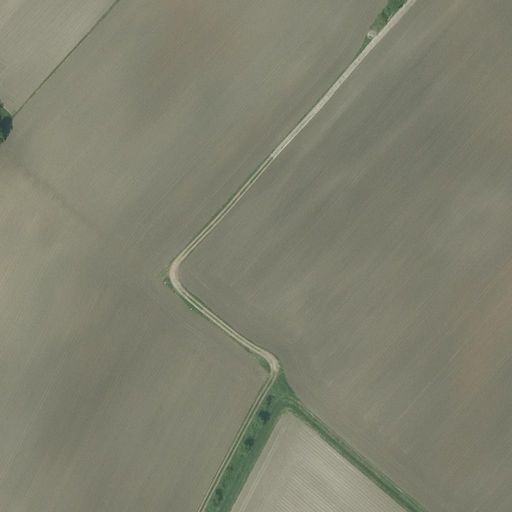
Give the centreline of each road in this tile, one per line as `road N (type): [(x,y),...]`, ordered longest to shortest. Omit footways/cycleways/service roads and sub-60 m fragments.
road 1 (track): [(271,157),(175,263),(171,278),(192,303),(270,359),(271,378)]
road 2 (track): [(271,157),(411,0)]
road 3 (track): [(202,511),(271,378)]
